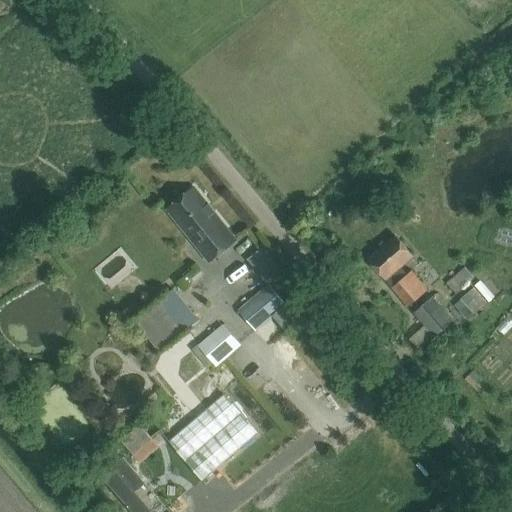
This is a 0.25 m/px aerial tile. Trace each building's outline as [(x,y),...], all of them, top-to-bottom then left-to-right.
[(209,263),(236,242),(194,190),(167,211),(209,263)] [(369,261),(409,306),(410,308),(429,291),(412,271),(407,275),(401,268),(414,256),(396,236),(369,261)] [(457,294),(475,278),(465,267),(447,283),(457,294)] [(256,332),(286,306),(271,288),(240,314),(256,332)] [(475,313),(486,303),(473,288),(461,299),(475,313)] [(155,342),(179,332),(164,297),(141,307),(155,342)] [(455,321),(434,298),(416,314),(437,337),(455,321)] [(216,366),(239,346),(223,327),(199,347),(216,366)] [(180,380),(192,375),(184,357),(172,362),(180,380)] [(215,384),(211,380),(203,387),(193,376),(173,394),(193,415),(212,398),(206,392),(215,384)] [(257,432),(225,394),(170,441),(202,479),(257,432)]
